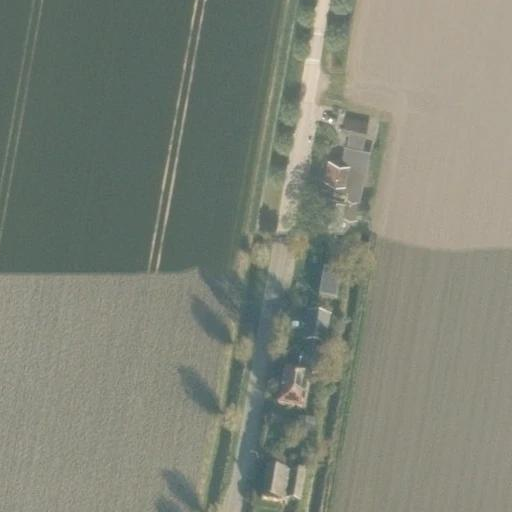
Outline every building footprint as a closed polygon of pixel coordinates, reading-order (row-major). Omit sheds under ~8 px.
[(364,166),(365,162),(368,150),(360,148),(366,123),(343,118),(339,134),(347,136),(345,145),(344,145),(340,161),(329,159),(324,179),(339,182),(338,186),(335,186),(333,193),(359,199),(366,166),(364,166)] [(359,200),(345,197),(345,202),(317,198),(312,230),(333,233),(340,234),(343,216),(356,218),(359,200)] [(344,272),(346,251),(331,249),(330,270),(344,272)] [(340,273),(325,270),(320,297),(336,300),(340,273)] [(330,317),(307,313),(302,342),(325,346),(330,317)] [(328,350),(321,349),(320,353),(306,350),(305,357),(302,356),(299,372),(284,369),(278,406),(305,410),(311,374),(319,376),(321,360),(327,361),(328,350)] [(315,422),(298,419),(294,444),(311,446),(315,422)] [(292,474),(266,470),(261,501),(287,505),(288,502),(299,504),(305,474),(292,472),(292,474)]
